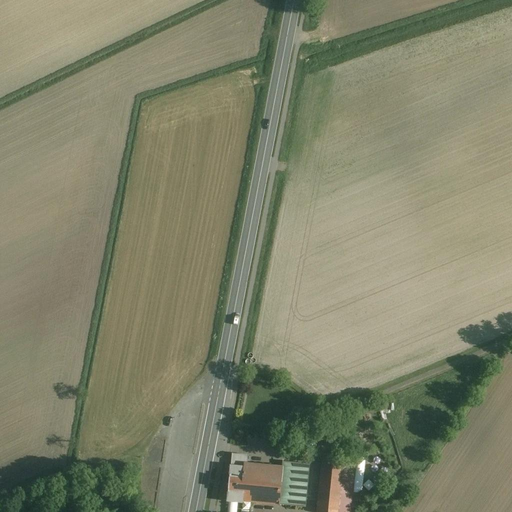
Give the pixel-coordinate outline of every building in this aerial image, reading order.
[(245,466),(248,466),(249,456),(231,455),(230,468),(244,469),(245,466)] [(350,511),(354,461),(321,459),(317,511),(350,511)] [(282,462),(282,468),(280,492),(292,492),(292,498),(306,499),(308,464),(282,462)] [(244,469),(230,468),(228,503),(241,504),(242,502),(288,505),(289,498),(292,498),(292,492),(280,492),(282,468),(248,466),(245,466),(244,469)] [(305,507),(306,499),(292,498),(289,498),(288,505),(305,507)]
